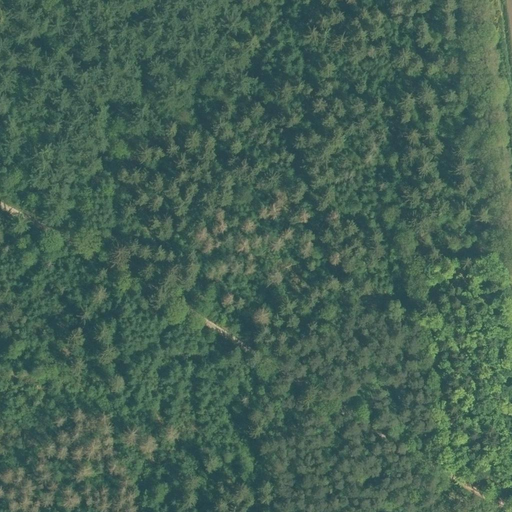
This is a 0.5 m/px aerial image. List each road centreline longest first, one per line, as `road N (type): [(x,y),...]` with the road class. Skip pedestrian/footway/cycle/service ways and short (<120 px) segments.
road 1 (track): [(500,511),(0,211)]
road 2 (track): [(511,254),(481,0)]
